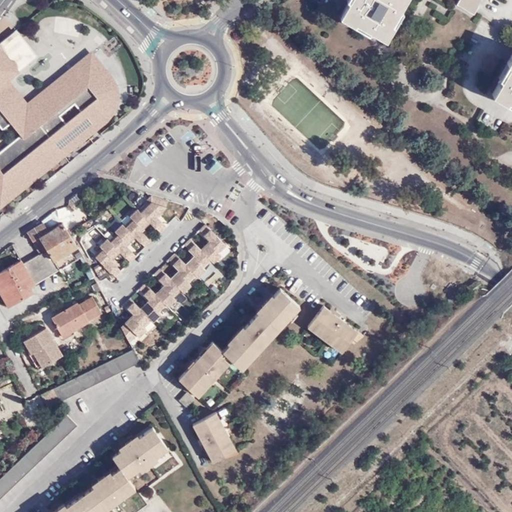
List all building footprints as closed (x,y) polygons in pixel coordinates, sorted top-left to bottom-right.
[(405,0),(346,0),(349,2),(340,17),(367,33),(369,30),(385,39),(401,11),(400,10),(405,0)] [(456,0),(471,9),(476,0),(456,0)] [(0,207),(2,210),(118,115),(121,90),(117,80),(95,52),(30,101),(12,80),(22,72),(0,47),(0,207)] [(511,52),(499,75),(501,76),(491,93),(511,104),(511,52)] [(146,202),(138,210),(149,221),(159,231),(165,226),(155,215),(165,206),(167,199),(151,195),(144,201),(146,202)] [(81,222),(89,217),(83,207),(75,212),(81,222)] [(149,221),(138,210),(137,208),(129,216),(131,218),(124,225),(133,235),(144,246),(150,241),(139,230),(149,221)] [(57,269),(82,256),(71,237),(68,232),(62,222),(58,224),(56,221),(44,227),(41,224),(26,232),(38,254),(44,265),(52,260),(57,269)] [(133,235),(124,225),(122,223),(114,230),(116,233),(109,240),(119,250),(129,261),(135,255),(125,244),(133,235)] [(200,249),(210,260),(212,261),(219,254),(218,252),(225,245),(205,224),(199,229),(209,240),(200,249)] [(119,250),(109,240),(107,238),(99,245),(101,248),(94,255),(114,276),(120,270),(109,259),(119,250)] [(202,267),(210,260),(200,249),(189,239),(183,244),(194,255),(185,264),(196,275),(197,276),(204,269),(202,267)] [(188,282),(196,275),(185,264),(175,253),(169,259),(179,270),(171,279),(180,290),(182,291),(190,284),(188,282)] [(33,283),(57,269),(52,260),(44,265),(38,254),(22,263),(19,259),(0,270),(0,294),(6,305),(30,292),(28,288),(23,279),(29,276),(33,283)] [(173,297),(180,290),(171,279),(159,268),(154,274),(164,285),(155,294),(165,304),(167,306),(175,299),(173,297)] [(23,279),(28,288),(34,285),(33,283),(29,276),(23,279)] [(140,309),(151,320),(152,321),(160,314),(158,312),(165,304),(155,294),(145,283),(139,289),(149,300),(140,309)] [(222,350),(212,342),(178,378),(198,396),(231,359),(242,369),(300,306),(280,288),(273,295),(271,294),(256,310),(258,312),(244,327),(242,325),(227,342),(228,344),(222,350)] [(51,317),(61,332),(70,327),(72,330),(101,311),(92,295),(79,303),(77,301),(51,317)] [(123,325),(131,339),(137,334),(138,336),(146,329),(144,327),(151,320),(140,309),(130,298),(124,304),(134,314),(123,325)] [(362,335),(324,305),(307,326),(342,352),(350,341),(354,344),(362,335)] [(36,350),(45,365),(62,354),(46,327),(24,340),(32,353),(36,350)] [(70,327),(61,332),(60,333),(59,336),(61,338),(64,338),(74,333),(72,330),(70,327)] [(35,370),(45,365),(36,350),(32,353),(27,356),(35,370)] [(133,350),(58,389),(55,391),(62,403),(140,363),(133,350)] [(63,409),(61,403),(55,391),(42,397),(51,414),(63,409)] [(194,398),(187,392),(179,400),(187,406),(194,398)] [(239,454),(216,411),(192,424),(213,462),(225,455),(228,460),(239,454)] [(0,499),(76,425),(67,414),(0,479),(0,499)] [(64,502),(50,511),(101,511),(135,487),(127,477),(138,469),(140,472),(157,459),(156,457),(168,448),(152,426),(139,436),(137,434),(118,447),(120,449),(112,455),(120,466),(112,472),(109,469),(91,483),(93,486),(66,505),(64,502)]
